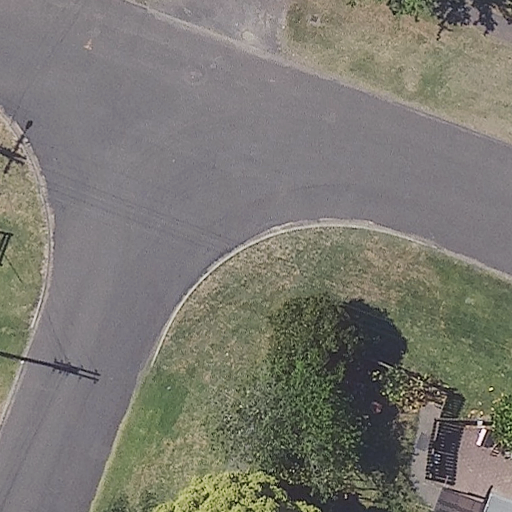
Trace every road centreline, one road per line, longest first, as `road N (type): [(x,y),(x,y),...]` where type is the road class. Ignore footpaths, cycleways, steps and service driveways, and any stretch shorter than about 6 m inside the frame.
road 1 (residential): [(24,511),(178,97)]
road 2 (residential): [(178,97),(511,221)]
road 3 (residential): [(0,28),(178,97)]
